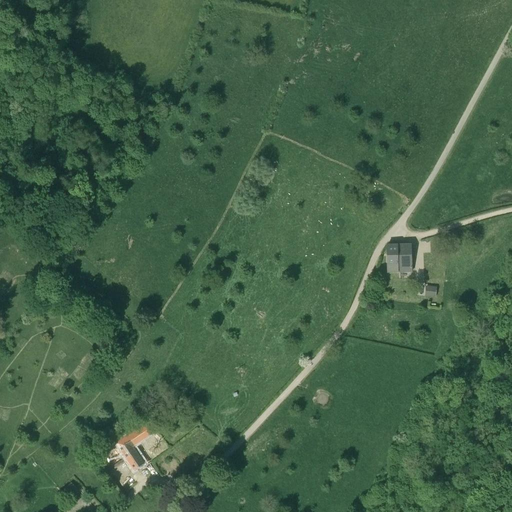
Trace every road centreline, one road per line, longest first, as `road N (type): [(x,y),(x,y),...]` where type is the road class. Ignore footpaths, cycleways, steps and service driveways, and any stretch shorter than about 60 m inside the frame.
road 1 (unclassified): [(511,30),(423,190),(381,244),(351,312),(207,474),(195,511)]
road 2 (track): [(393,231),(419,236),(511,209)]
